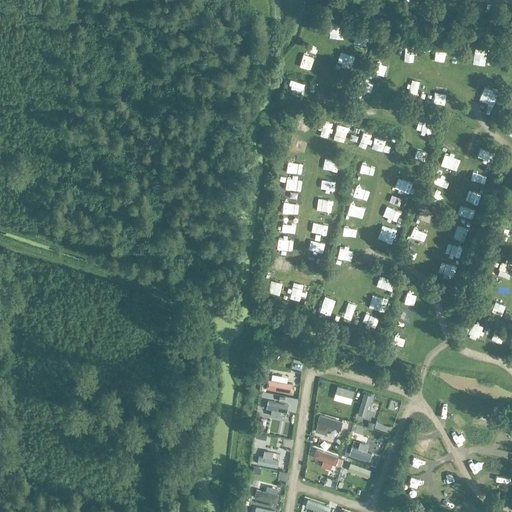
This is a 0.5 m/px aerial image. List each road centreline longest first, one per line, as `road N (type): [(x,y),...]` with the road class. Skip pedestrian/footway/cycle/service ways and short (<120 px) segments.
road 1 (track): [(368,255),(361,254),(385,173),(412,145),(410,128),(384,113),(386,86),(435,74),(464,82),(476,108)]
road 2 (track): [(361,254),(334,283),(294,274),(312,143),(360,149),(389,168)]
road 3 (track): [(384,113),(323,102),(328,41)]
